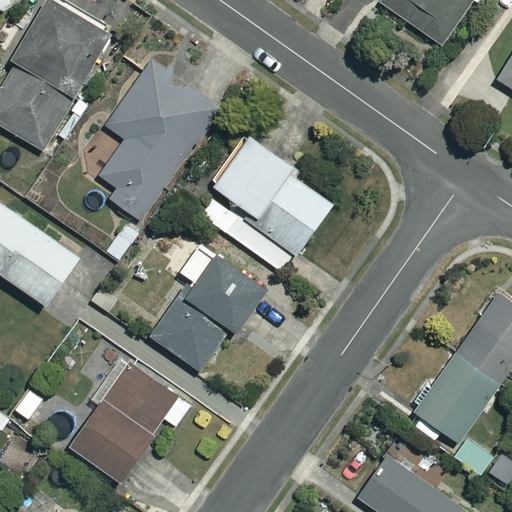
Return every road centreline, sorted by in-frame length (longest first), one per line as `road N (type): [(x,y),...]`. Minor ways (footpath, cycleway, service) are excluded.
road 1 (residential): [(228,511),(464,174)]
road 2 (residential): [(220,0),(464,174)]
